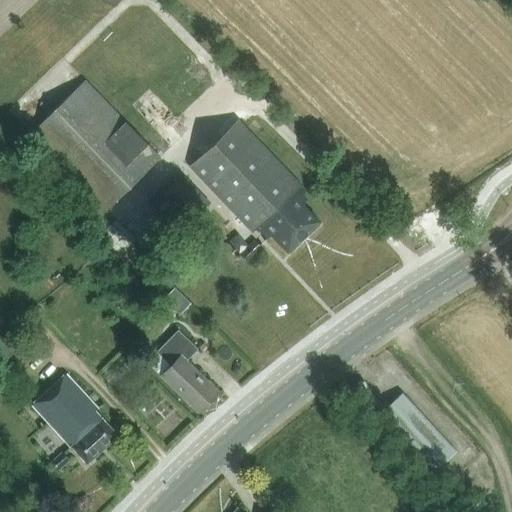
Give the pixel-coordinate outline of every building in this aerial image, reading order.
[(160,157),(85,80),(23,141),(98,218),(160,157)] [(287,251),(319,221),(303,204),(308,200),(302,193),(305,190),(238,119),(189,166),(252,232),(257,228),(267,238),(271,234),(287,251)] [(210,202),(179,173),(155,198),(186,227),(210,202)] [(263,247),(255,239),(239,254),(247,262),(263,247)] [(199,412),(219,392),(186,361),(198,349),(178,329),(156,352),(170,365),(161,375),(199,412)] [(0,366),(0,367),(13,356),(0,341),(0,366)] [(87,463),(116,435),(102,419),(95,410),(97,408),(67,375),(32,404),(67,442),(69,440),(73,444),(71,445),(87,463)] [(403,394),(378,416),(429,472),(454,450),(403,394)] [(58,470),(69,460),(61,452),(50,462),(58,470)]
